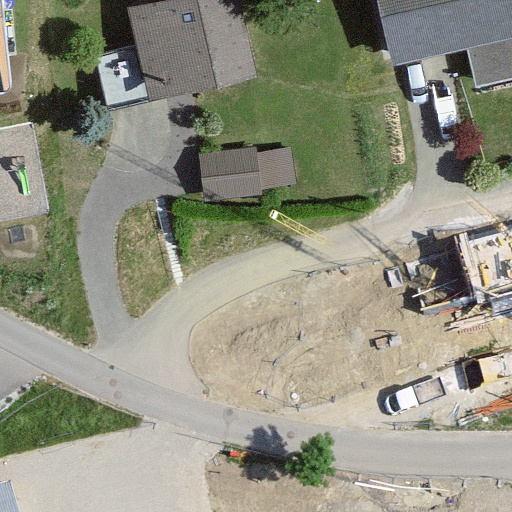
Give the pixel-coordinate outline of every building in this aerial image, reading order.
[(0,0),(0,97),(17,94),(4,0),(0,0)] [(255,72),(237,0),(181,0),(126,14),(146,99),(255,72)] [(511,0),(372,0),(385,60),(511,32),(511,0)] [(303,195),(298,157),(264,162),(263,149),(208,156),(215,206),(303,195)] [(511,511),(511,489),(385,511),(511,511)]
